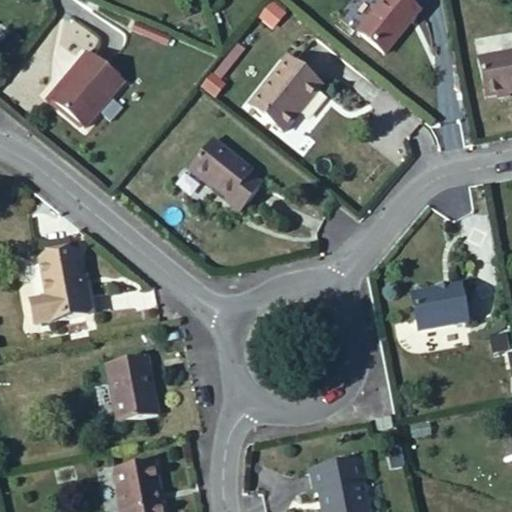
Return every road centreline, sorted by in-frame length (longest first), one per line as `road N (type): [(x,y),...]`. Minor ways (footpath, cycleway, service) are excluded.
road 1 (residential): [(0,145),(190,294),(230,314)]
road 2 (residential): [(327,288),(417,185),(511,158)]
road 3 (residential): [(247,398),(288,414),(310,411),(346,386),(356,366),(355,322),(327,288)]
